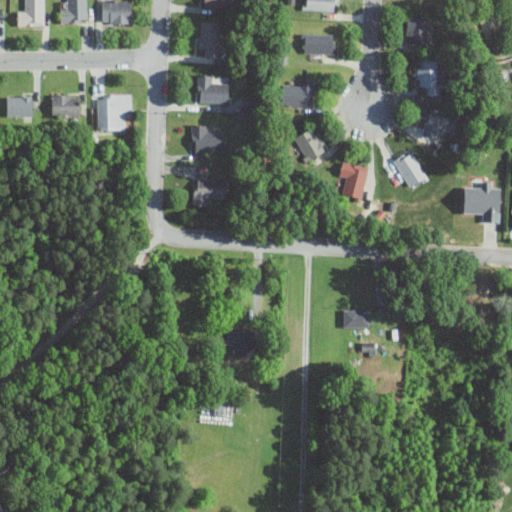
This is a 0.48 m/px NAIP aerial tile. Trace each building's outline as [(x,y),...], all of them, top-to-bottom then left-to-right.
[(17,24),(44,24),(44,0),(26,0),(26,6),(17,6),(17,24)] [(60,1),(60,22),(87,22),(87,0),(69,0),(69,1),(60,1)] [(132,0),(102,0),(102,22),(132,22),(132,0)] [(304,0),(304,9),(338,10),(338,0),(304,0)] [(406,43),(429,43),(429,15),(406,15),(406,43)] [(200,55),(224,55),(224,21),(200,20),(200,55)] [(337,53),(337,33),(302,33),(302,53),(337,53)] [(447,59),(418,59),(418,91),(437,91),(437,83),(447,83),(447,59)] [(217,74),(198,74),(198,102),(229,102),(229,83),(217,83),(217,74)] [(282,85),(281,104),(313,106),(315,79),(298,78),(298,85),(282,85)] [(80,94),(51,94),(51,118),(80,118),(80,94)] [(97,127),(115,127),(115,113),(124,113),(124,94),(97,94),(97,127)] [(32,95),(6,95),(6,115),(32,115),(32,95)] [(442,136),(442,130),(457,130),(457,110),(425,110),(425,136),(442,136)] [(192,124),(192,151),(224,151),(224,133),(203,133),(203,124),(192,124)] [(295,135),(304,160),(324,153),(315,127),(295,135)] [(393,159),(409,186),(427,176),(411,149),(393,159)] [(344,195),(363,197),(366,165),(341,162),(339,180),(346,181),(344,195)] [(193,177),(193,203),(216,203),(216,197),(227,197),(227,177),(193,177)] [(500,221),(501,189),(492,189),(493,180),(475,180),(474,189),(463,189),(463,211),(481,211),(481,221),(500,221)] [(368,309),(343,309),(343,327),(368,327),(368,309)] [(225,346),(253,348),(255,327),(226,324),(225,346)] [(376,341),(363,341),(362,354),(376,354),(376,341)]
